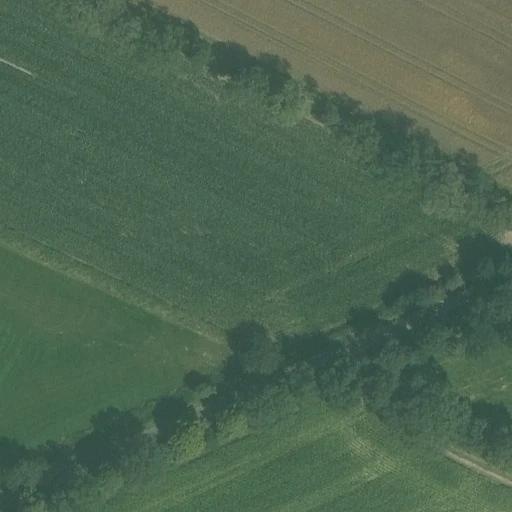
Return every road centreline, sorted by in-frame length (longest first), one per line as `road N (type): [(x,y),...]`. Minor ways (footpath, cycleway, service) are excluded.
road 1 (track): [(511,204),(95,0)]
road 2 (residential): [(318,362),(0,502)]
road 3 (track): [(511,472),(378,410),(349,351)]
road 4 (unclassified): [(318,362),(511,277)]
